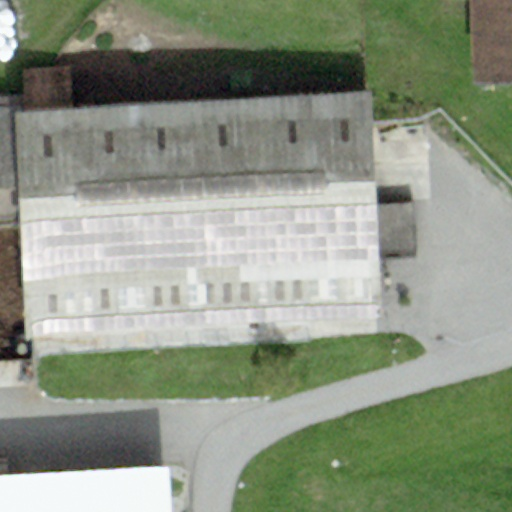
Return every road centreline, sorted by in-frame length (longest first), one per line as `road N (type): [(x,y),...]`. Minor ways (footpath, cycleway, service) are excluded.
road 1 (residential): [(228,511),(247,464),(285,436),(511,366)]
road 2 (track): [(247,464),(0,443)]
